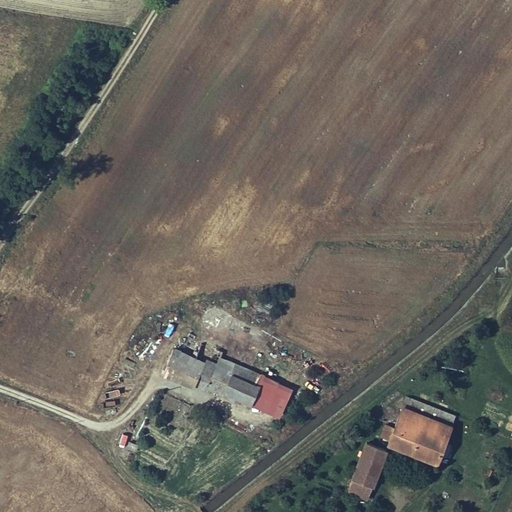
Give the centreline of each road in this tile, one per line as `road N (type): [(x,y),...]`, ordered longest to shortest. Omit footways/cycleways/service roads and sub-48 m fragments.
road 1 (track): [(0,388),(102,425),(136,408),(161,352),(176,340),(217,339),(268,361)]
road 2 (track): [(0,246),(163,0)]
road 3 (track): [(84,422),(130,477),(196,511)]
